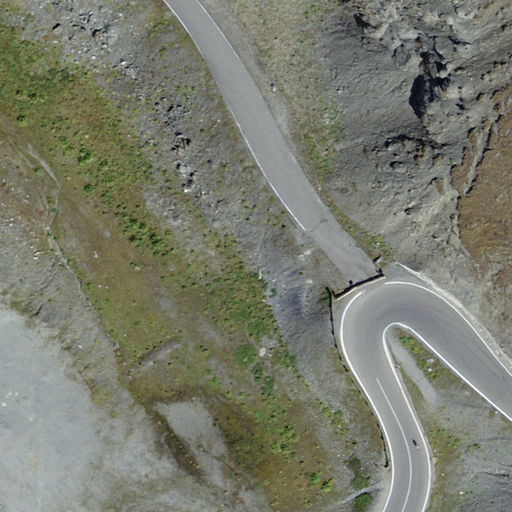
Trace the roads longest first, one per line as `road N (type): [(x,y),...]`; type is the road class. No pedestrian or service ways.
road 1 (secondary): [(511,398),(422,307),(395,300),(370,311),(362,345),(410,461),(401,511)]
road 2 (track): [(382,303),(276,157),(219,59),(170,0)]
